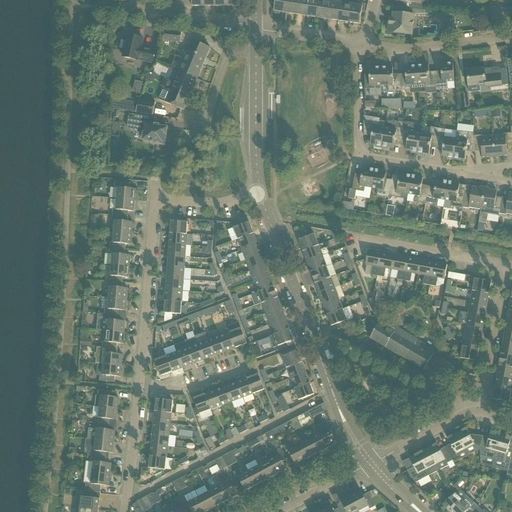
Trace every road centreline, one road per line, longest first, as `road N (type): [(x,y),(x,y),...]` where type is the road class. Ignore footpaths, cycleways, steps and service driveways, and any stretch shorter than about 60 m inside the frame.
road 1 (tertiary): [(369,464),(343,425),(259,192)]
road 2 (residential): [(138,384),(153,213),(172,199),(225,203),(259,192)]
road 3 (residential): [(443,171),(365,158),(357,148),(357,45)]
road 4 (tertiary): [(259,192),(254,29)]
road 5 (residential): [(503,266),(354,237)]
road 6 (residential): [(476,411),(503,266)]
road 7 (residential): [(365,46),(511,40)]
road 8 (residential): [(476,411),(352,351)]
road 9 (residential): [(125,511),(138,384)]
